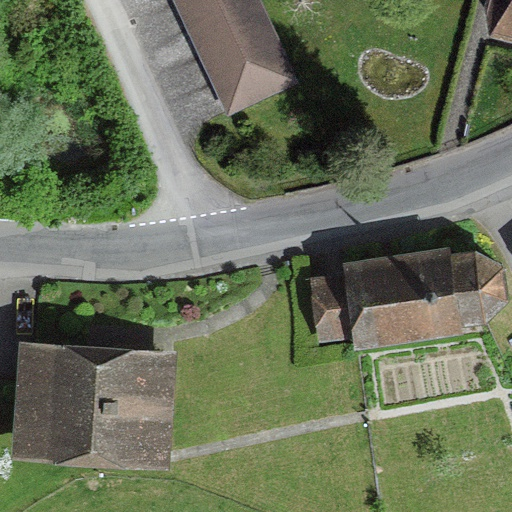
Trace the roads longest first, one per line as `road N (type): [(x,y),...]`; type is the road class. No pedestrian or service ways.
road 1 (unclassified): [(0,247),(202,243),(382,203),(511,160)]
road 2 (track): [(202,243),(106,0)]
